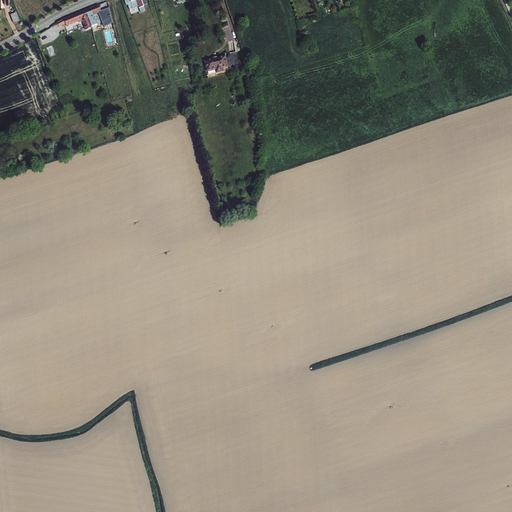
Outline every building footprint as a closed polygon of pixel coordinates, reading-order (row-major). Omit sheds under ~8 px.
[(124,0),(128,10),(133,9),(132,7),(135,5),(136,7),(138,6),(139,9),(140,8),(141,10),(143,9),(142,7),(144,7),(143,6),(147,5),(145,0),(124,0)] [(85,10),(87,16),(92,28),(98,25),(93,14),(98,12),(101,11),(98,5),(85,10)] [(101,11),(98,12),(104,26),(113,23),(109,8),(101,12),(101,11)] [(67,26),(81,20),(86,30),(92,28),(87,16),(85,10),(66,18),(63,19),(66,24),(67,26)] [(66,24),(63,19),(57,23),(60,28),(66,24)] [(228,55),(220,57),(220,58),(217,59),(217,58),(208,60),(210,71),(215,70),(216,73),(223,71),(222,68),(231,66),(228,55)] [(25,161),(16,164),(17,170),(27,166),(25,161)]
